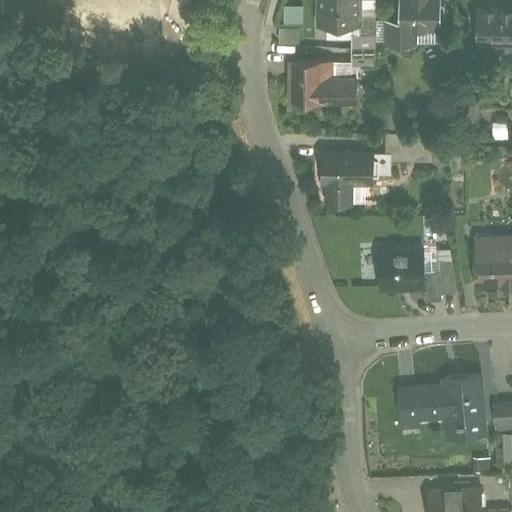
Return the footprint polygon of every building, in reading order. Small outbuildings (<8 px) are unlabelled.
[(359,26),(358,0),(313,0),(313,26),(359,26)] [(358,37),(375,37),(375,0),(358,0),(359,26),(358,37)] [(439,0),(399,0),(399,21),(384,20),(384,44),(417,44),(417,33),(439,33),(439,0)] [(511,5),(496,6),(496,12),(475,12),(475,52),(511,52),(511,5)] [(348,63),(348,69),(358,69),(374,69),(375,37),(358,37),(349,37),(348,63)] [(286,104),(357,105),(358,69),(348,69),(348,63),(287,62),(286,104)] [(400,114),(380,113),(380,131),(399,132),(400,114)] [(375,152),(321,151),(321,186),(326,186),(325,206),(352,206),(352,186),(374,186),(375,152)] [(475,290),(511,289),(511,233),(473,235),(475,290)] [(423,243),(378,244),(380,292),(424,291),(423,250),(423,243)] [(439,250),(423,250),(424,291),(425,302),(440,302),(440,294),(439,262),(439,250)] [(439,262),(440,294),(458,294),(452,262),(439,262)] [(487,435),(483,376),(441,379),(441,383),(397,386),(401,431),(418,430),(417,421),(444,419),(445,438),(487,435)] [(511,403),(493,404),(494,437),(511,436),(511,403)] [(473,464),(473,477),(491,477),(491,464),(473,464)] [(481,511),(481,489),(428,490),(428,511),(481,511)]
